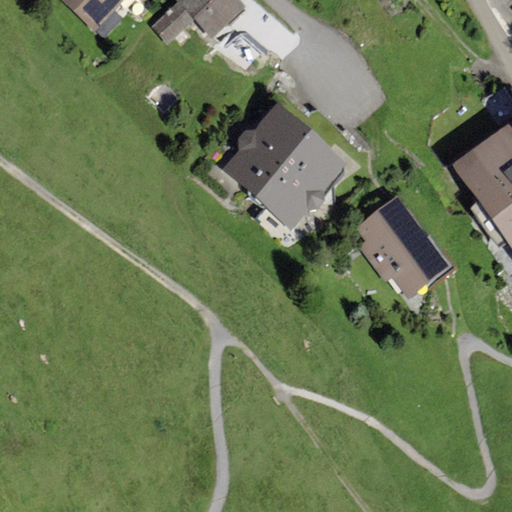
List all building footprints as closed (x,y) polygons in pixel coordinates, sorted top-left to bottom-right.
[(125,0),(50,0),(95,37),(125,0)] [(242,14),(227,0),(174,0),(146,30),(168,51),(189,29),(210,48),(242,14)] [(399,0),(376,0),(385,11),(399,0)] [(338,176),(267,117),(218,176),(289,235),(338,176)] [(511,254),(511,126),(453,166),(511,254)] [(441,278),(388,208),(352,236),(405,305),(441,278)]
